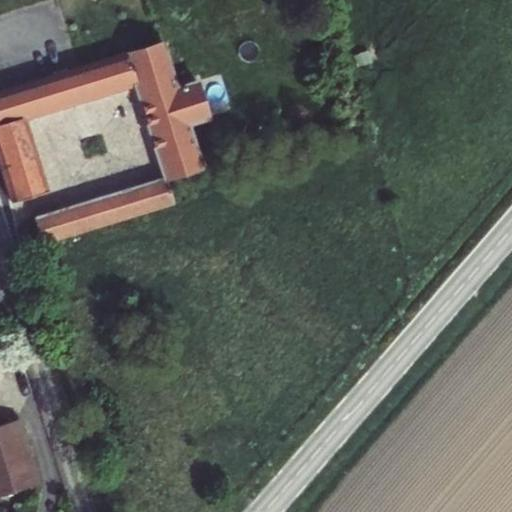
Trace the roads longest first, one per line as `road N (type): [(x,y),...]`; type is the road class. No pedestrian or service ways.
road 1 (tertiary): [(261,511),(511,224)]
road 2 (unknown): [(0,247),(100,511)]
